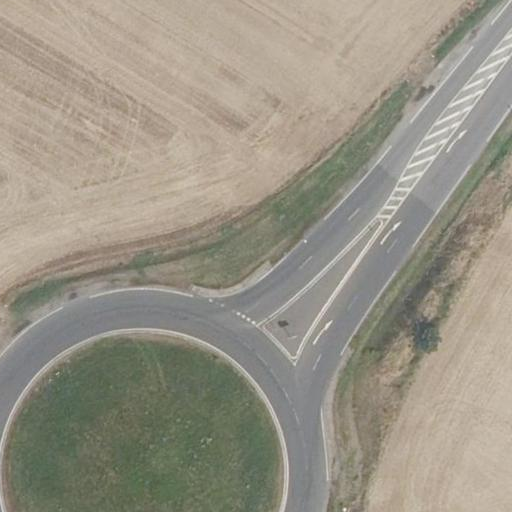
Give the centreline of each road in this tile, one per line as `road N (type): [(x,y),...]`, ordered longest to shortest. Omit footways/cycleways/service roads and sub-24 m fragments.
road 1 (primary): [(511,16),(356,210),(275,292),(218,329)]
road 2 (primary): [(295,407),(318,357),(511,80)]
road 3 (primary): [(218,329),(126,313),(83,325),(38,351),(0,399)]
